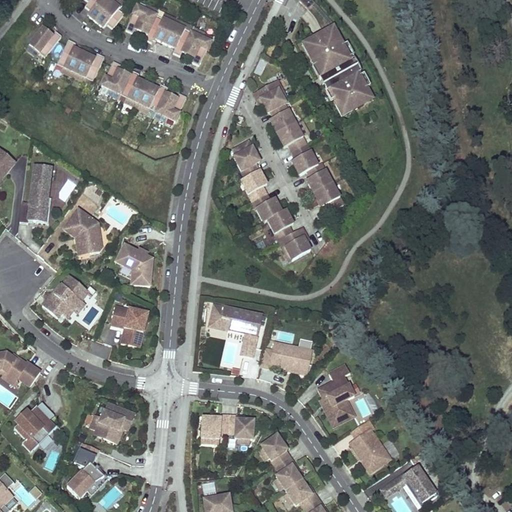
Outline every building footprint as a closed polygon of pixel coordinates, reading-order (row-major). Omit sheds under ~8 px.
[(91,0),(88,4),(84,8),(90,13),(93,15),(89,19),(95,23),(110,5),(114,1),(112,0),(91,0)] [(314,4),(310,0),(300,0),(299,2),(307,11),(314,4)] [(118,12),(122,7),(114,1),(110,5),(95,23),(100,28),(104,24),(106,26),(112,30),(124,16),(118,12)] [(133,17),(125,32),(132,35),(136,28),(138,29),(137,32),(146,37),(156,17),(158,13),(146,8),(144,12),(136,8),(132,16),(133,17)] [(146,37),(144,41),(151,44),(154,37),(157,38),(155,41),(164,45),(175,22),(164,16),(162,20),(156,17),(146,37)] [(164,45),(172,49),(173,47),(176,48),(172,55),(179,58),(182,54),(190,34),(184,31),(186,27),(175,22),(164,45)] [(42,29),(26,49),(36,58),(39,54),(44,59),(61,38),(55,33),(50,39),(48,38),(50,35),(42,29)] [(206,52),(210,44),(202,40),(204,36),(192,30),(190,34),(182,54),(191,58),(192,56),(195,57),(191,64),(198,67),(206,52)] [(332,31),(324,35),(324,34),(320,35),(313,39),(314,41),(311,43),(308,52),(312,59),(315,66),(322,77),(319,79),(326,92),(329,91),(334,100),(335,102),(339,109),(348,112),(352,110),(353,112),(363,106),(362,104),(370,100),(365,90),(363,88),(365,87),(360,77),(358,75),(361,73),(359,69),(358,66),(356,64),(353,60),(351,61),(350,59),(343,47),(341,48),(332,31)] [(313,39),(301,46),(309,60),(312,59),(308,52),(311,43),(314,41),(313,39)] [(68,42),(56,66),(64,69),(62,73),(72,78),(84,55),(75,51),(74,54),(72,52),(75,45),(68,42)] [(347,45),(343,47),(350,59),(353,57),(347,45)] [(84,55),(72,78),(84,84),(86,80),(92,83),(104,59),(97,56),(93,63),(91,62),(92,59),(84,55)] [(105,79),(101,87),(109,91),(107,95),(118,101),(120,97),(129,77),(120,73),(119,75),(116,74),(120,67),(113,63),(105,79)] [(315,66),(312,68),(318,80),(319,79),(322,77),(315,66)] [(127,100),(125,104),(136,109),(147,86),(139,82),(137,84),(135,83),(139,76),(131,73),(129,77),(120,97),(127,100)] [(363,75),(360,77),(365,87),(363,88),(365,90),(370,87),(363,75)] [(277,83),(253,96),(257,103),(260,102),(263,107),(267,115),(270,113),(284,105),(285,105),(282,99),(285,97),(277,83)] [(147,86),(136,109),(147,115),(149,111),(155,113),(165,94),(167,90),(160,86),(157,94),(154,92),(155,90),(147,86)] [(326,92),(325,93),(330,102),(334,100),(329,91),(326,92)] [(153,118),(165,123),(167,119),(175,123),(179,115),(178,114),(186,99),(179,96),(175,103),(173,102),(174,99),(165,94),(155,113),(153,118)] [(335,102),(333,104),(341,118),(353,112),(352,110),(348,112),(339,109),(335,102)] [(295,126),(284,105),(270,113),(274,120),(275,123),(271,125),(277,136),(295,126)] [(295,126),(277,136),(282,146),(285,145),(287,148),(291,155),(306,147),(295,126)] [(248,143),(232,151),(236,157),(251,149),(248,143)] [(317,168),(306,147),(291,155),(295,161),(296,164),(293,166),(299,177),(307,173),(317,168)] [(236,157),(234,159),(245,180),(259,172),(255,165),(254,162),(258,160),(252,149),(251,149),(236,157)] [(0,150),(0,181),(16,163),(0,150)] [(30,203),(22,202),(19,222),(28,223),(28,221),(47,223),(49,208),(44,207),(46,199),(49,168),(35,166),(30,203)] [(317,168),(307,173),(310,180),(312,183),(308,185),(314,196),(332,186),(321,166),(317,168)] [(245,180),(241,182),(252,203),(266,196),(262,189),(261,186),(265,183),(259,172),(245,180)] [(332,186),(314,196),(319,206),(323,204),(325,207),(329,214),(343,207),(332,186)] [(270,203),(266,196),(252,203),(263,224),(267,222),(281,214),(276,203),(271,206),(270,203)] [(79,211),(64,230),(76,239),(79,241),(79,244),(77,244),(77,247),(78,253),(89,251),(90,256),(100,254),(98,242),(100,239),(98,226),(79,211)] [(281,214),(267,222),(278,243),(292,235),(289,228),(287,225),(291,223),(285,212),(281,214)] [(292,235),(278,243),(286,257),(289,256),(292,262),(310,252),(306,244),(303,239),(306,237),(302,230),(292,235)] [(137,253),(124,246),(119,256),(122,258),(124,263),(122,267),(132,272),(131,286),(150,288),(151,274),(152,261),(146,257),(145,260),(142,258),(144,253),(138,250),(137,253)] [(119,256),(115,263),(122,267),(124,263),(122,258),(119,256)] [(89,293),(71,277),(55,295),(54,294),(43,306),(51,313),(58,319),(62,314),(68,319),(74,312),(82,302),(89,293)] [(74,312),(78,315),(86,305),(82,302),(74,312)] [(115,308),(110,327),(118,329),(124,330),(120,345),(139,350),(147,316),(115,308)] [(262,318),(223,309),(221,320),(230,323),(227,332),(245,336),(240,357),(247,359),(252,360),(262,318)] [(221,320),(219,330),(227,332),(230,323),(221,320)] [(108,359),(112,348),(92,342),(89,353),(108,359)] [(272,352),(264,350),(260,368),(268,370),(269,367),(284,370),(307,375),(312,353),(274,344),(272,352)] [(0,370),(3,370),(17,380),(18,378),(31,387),(41,373),(28,363),(26,365),(17,358),(15,360),(12,358),(7,354),(0,355),(0,370)] [(345,367),(328,375),(333,384),(317,392),(322,401),(327,411),(324,413),(327,419),(330,424),(345,416),(340,406),(347,402),(354,399),(344,379),(350,376),(345,367)] [(0,370),(0,373),(2,373),(5,375),(2,378),(15,387),(17,384),(17,380),(3,370),(0,370)] [(345,416),(330,424),(332,429),(355,419),(347,402),(340,406),(345,416)] [(18,426),(14,429),(26,441),(22,445),(31,454),(56,430),(49,423),(55,418),(46,409),(41,404),(28,416),(18,426)] [(128,429),(133,417),(108,406),(104,414),(103,413),(101,420),(96,432),(104,436),(103,439),(113,444),(121,426),(128,429)] [(26,414),(16,424),(18,426),(28,416),(26,414)] [(101,420),(94,417),(89,429),(96,432),(101,420)] [(200,422),(199,439),(201,440),(214,441),(217,441),(217,434),(225,435),(226,417),(218,417),(218,420),(209,419),(209,423),(200,422)] [(226,417),(225,435),(233,435),(233,440),(235,440),(248,441),(250,441),(252,422),(242,422),(234,421),(234,418),(226,417)] [(368,422),(351,433),(356,441),(351,444),(356,451),(354,453),(360,461),(362,460),(363,462),(362,463),(364,467),(367,471),(371,469),(373,473),(387,464),(382,457),(385,455),(380,447),(379,447),(374,441),(375,440),(370,433),(373,430),(368,422)] [(113,444),(116,445),(119,438),(122,431),(127,432),(128,429),(121,426),(113,444)] [(275,436),(259,447),(260,449),(267,460),(273,468),(288,459),(283,452),(285,451),(275,436)] [(99,451),(82,445),(74,465),(84,470),(66,487),(79,500),(87,492),(86,492),(93,484),(94,485),(99,482),(104,480),(92,467),(99,451)] [(213,450),(215,460),(224,458),(222,448),(213,450)] [(260,449),(256,452),(263,462),(267,460),(260,449)] [(288,459),(273,468),(278,475),(274,477),(275,479),(282,490),(284,492),(300,481),(295,474),(290,467),(293,465),(288,459)] [(417,468),(395,483),(399,490),(403,487),(405,486),(421,509),(437,497),(417,468)] [(0,511),(0,510),(4,507),(12,499),(5,492),(13,484),(4,475),(0,479),(0,511)] [(275,479),(271,482),(278,493),(282,490),(275,479)] [(284,492),(285,494),(292,504),(294,507),(298,504),(302,510),(316,500),(312,494),(309,495),(305,488),(300,481),(284,492)] [(395,483),(382,492),(386,497),(386,498),(399,490),(395,483)] [(405,486),(403,487),(418,510),(421,509),(405,486)] [(40,495),(35,489),(29,495),(35,501),(40,495)] [(285,494),(281,497),(288,507),(292,504),(285,494)] [(202,503),(203,511),(229,511),(229,508),(230,508),(230,507),(230,503),(229,501),(228,499),(227,499),(227,497),(215,499),(203,501),(201,501),(202,503)] [(303,511),(320,511),(319,509),(321,507),(316,500),(302,510),(303,511)]
